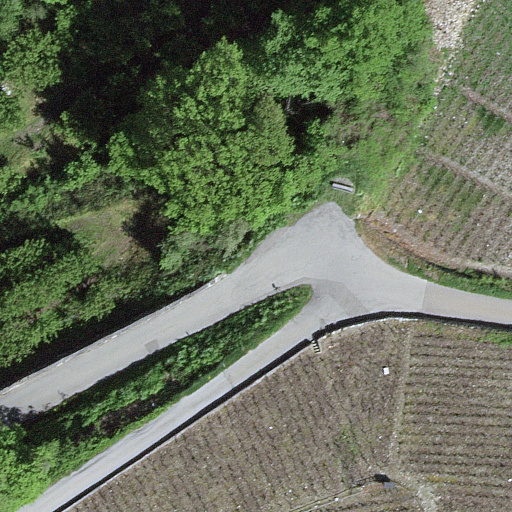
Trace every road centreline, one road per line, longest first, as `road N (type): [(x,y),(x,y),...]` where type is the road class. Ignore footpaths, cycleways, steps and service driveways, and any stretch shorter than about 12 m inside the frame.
road 1 (track): [(351,276),(335,304),(304,330),(32,511)]
road 2 (track): [(0,411),(281,268),(309,259),(334,262),(351,276)]
road 3 (track): [(351,276),(511,311)]
